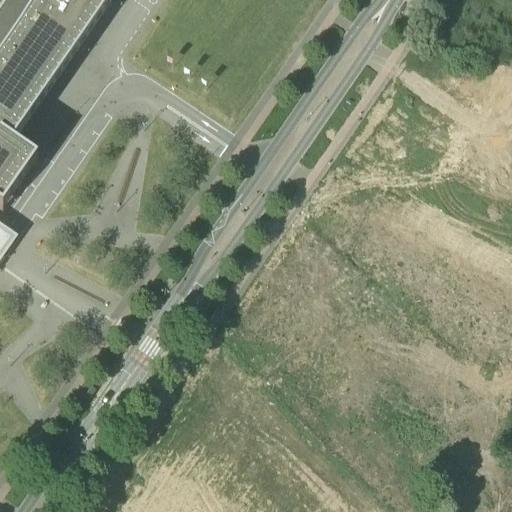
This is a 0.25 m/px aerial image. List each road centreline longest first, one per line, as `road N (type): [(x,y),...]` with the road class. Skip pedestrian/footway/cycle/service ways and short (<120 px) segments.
road 1 (secondary): [(380,0),(259,166),(196,276)]
road 2 (secondary): [(196,276),(229,247),(321,113)]
road 3 (residential): [(511,184),(438,175),(321,113)]
road 4 (secondary): [(98,423),(196,276)]
road 5 (secondary): [(321,113),(393,0)]
